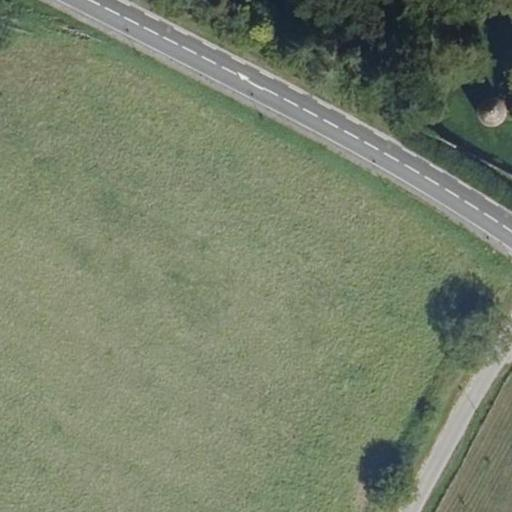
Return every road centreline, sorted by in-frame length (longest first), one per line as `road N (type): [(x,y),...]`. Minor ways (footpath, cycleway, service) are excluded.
road 1 (secondary): [(511,232),(98,0)]
road 2 (tertiary): [(511,345),(418,511)]
